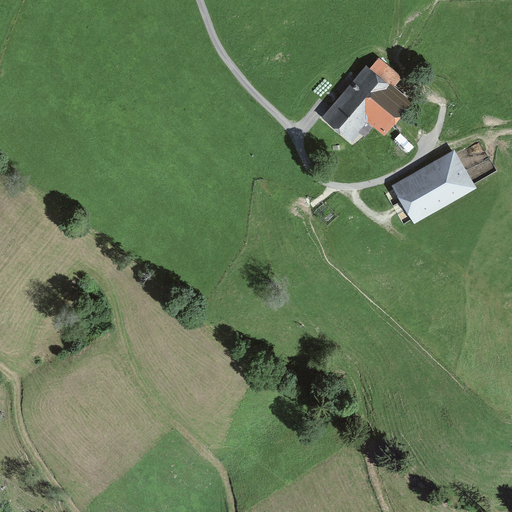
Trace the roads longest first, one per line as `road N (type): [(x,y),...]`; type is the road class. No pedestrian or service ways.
road 1 (track): [(275,114),(253,151),(272,271),(299,317),(352,373),(387,511)]
road 2 (track): [(424,152),(374,182),(322,181),(287,124),(218,48),(198,0)]
road 3 (track): [(342,186),(511,316)]
road 4 (track): [(80,511),(26,436),(16,381),(0,365)]
